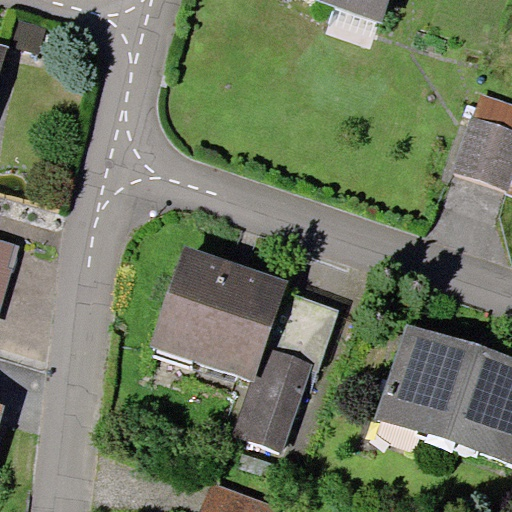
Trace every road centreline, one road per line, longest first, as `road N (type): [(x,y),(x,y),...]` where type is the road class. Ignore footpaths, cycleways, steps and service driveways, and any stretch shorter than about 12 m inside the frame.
road 1 (residential): [(511,292),(118,157)]
road 2 (residential): [(118,157),(70,393),(61,511)]
road 3 (residential): [(135,36),(17,0)]
road 4 (residential): [(135,36),(118,157)]
